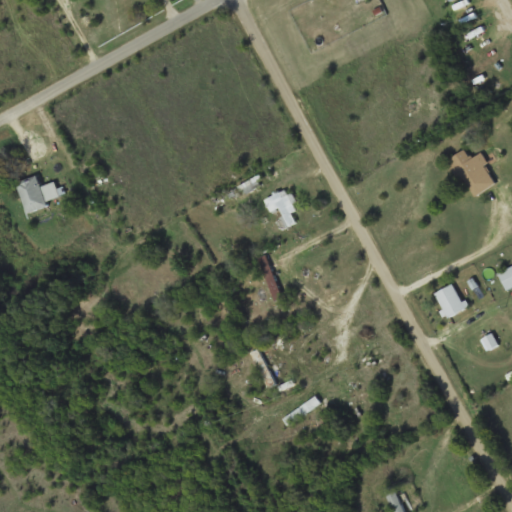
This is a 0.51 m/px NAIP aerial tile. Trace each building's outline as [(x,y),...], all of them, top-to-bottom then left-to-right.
[(474,198),(500,182),(482,152),(472,158),(467,149),(451,159),(474,198)] [(43,186),(39,175),(19,181),(29,211),(63,200),(57,181),(43,186)] [(266,198),(272,213),(281,209),(284,216),(276,219),(281,230),(298,223),(293,212),(298,210),(289,188),(266,198)] [(282,298),(269,255),(261,258),(274,300),(282,298)] [(511,264),(511,286),(505,290),(496,273),(511,264)] [(472,277),(477,286),(472,289),(466,280),(472,277)] [(450,283),(433,293),(442,308),(438,311),(442,317),(446,315),(447,317),(468,305),(465,300),(461,302),(450,283)] [(491,332),(481,337),(488,350),(498,344),(491,332)] [(254,351),(266,389),(275,386),(263,348),(254,351)] [(361,380),(349,384),(363,429),(376,425),(361,380)] [(263,434),(267,440),(301,417),(296,410),(263,434)] [(385,490),(394,511),(406,511),(395,485),(385,490)]
